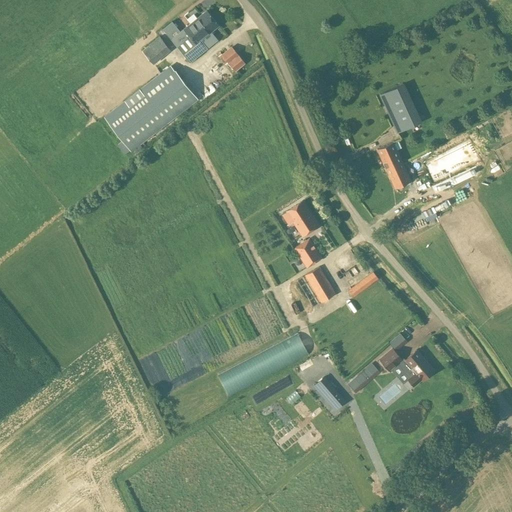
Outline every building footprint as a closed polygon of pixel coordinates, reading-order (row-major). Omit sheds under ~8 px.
[(208,49),(201,40),(219,25),(207,11),(171,39),(183,54),(190,63),(208,49)] [(153,64),(171,50),(160,37),(142,51),(153,64)] [(245,63),(231,47),(221,54),(235,71),(245,63)] [(168,67),(151,80),(104,116),(131,151),(166,124),(198,100),(175,70),(172,72),(168,67)] [(405,83),(379,95),(397,133),(422,121),(405,83)] [(392,169),(403,164),(393,142),(377,149),(386,168),(390,166),(392,169)] [(390,166),(386,168),(395,189),(411,181),(403,164),(392,169),(390,166)] [(303,200),(286,211),(274,218),(282,229),(293,222),(302,236),(319,225),(303,200)] [(297,273),(322,258),(309,238),(305,241),(301,235),(291,242),(294,248),(285,254),(297,273)] [(320,266),(296,280),(313,307),(336,294),(320,266)] [(378,279),(373,272),(348,291),(353,297),(378,279)] [(400,332),(389,341),(396,349),(407,340),(400,332)] [(218,373),(229,395),(309,354),(298,333),(218,373)] [(416,350),(405,359),(404,358),(402,359),(392,348),(379,359),(390,371),(398,365),(409,378),(407,379),(414,386),(422,380),(434,370),(416,350)] [(371,363),(357,375),(362,381),(377,369),(371,363)] [(256,403),(294,385),(289,376),(252,394),(256,403)] [(335,410),(346,401),(324,376),(313,386),(335,410)] [(347,384),(353,390),(355,392),(360,387),(359,386),(353,379),(347,384)]
